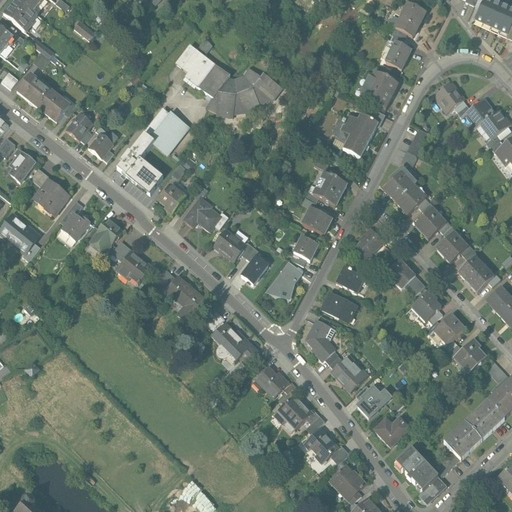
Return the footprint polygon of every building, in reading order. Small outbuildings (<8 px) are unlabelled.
[(33,14),(17,0),(3,17),(24,33),(37,17),(33,14)] [(43,0),(16,0),(17,0),(33,14),(43,0)] [(69,8),(59,0),(58,0),(55,4),(65,13),(69,8)] [(466,0),(464,4),(474,8),(477,0),(466,0)] [(477,0),(474,8),(480,10),(484,0),(477,0)] [(511,11),(486,0),(484,0),(480,10),(475,22),(507,37),(511,26),(511,11)] [(408,6),(395,31),(407,37),(412,40),(425,15),(408,6)] [(95,36),(79,23),(74,30),(89,43),(95,36)] [(7,36),(0,29),(0,56),(13,41),(13,40),(7,36)] [(20,38),(11,31),(7,36),(13,40),(13,41),(16,44),(20,38)] [(407,37),(395,31),(392,37),(393,37),(403,43),(407,37)] [(403,43),(393,37),(390,43),(395,46),(395,45),(401,48),(403,43)] [(53,55),(34,40),(30,45),(40,54),(49,61),(53,55)] [(205,40),(196,52),(203,58),(212,47),(205,40)] [(401,48),(395,45),(395,46),(386,64),(401,72),(411,53),(401,48)] [(190,47),(175,66),(182,70),(183,68),(196,52),(190,47)] [(196,52),(183,68),(189,73),(185,79),(197,88),(212,100),(206,108),(208,108),(207,109),(215,113),(216,112),(217,112),(217,114),(224,115),(224,118),(233,119),(233,114),(234,114),(234,115),(243,114),(243,113),(244,113),(245,115),(252,112),(253,114),(261,111),(259,106),(260,106),(260,107),(267,101),(267,100),(269,101),(274,95),(276,97),(281,90),(263,76),(261,78),(260,81),(256,79),(257,77),(250,71),(244,79),(234,83),(227,82),(230,78),(203,58),(196,52)] [(49,61),(40,54),(33,64),(42,71),(50,61),(49,61)] [(388,81),(375,74),(371,81),(372,82),(362,100),(375,106),(385,112),(398,87),(388,81)] [(40,84),(30,76),(17,94),(45,116),(58,99),(49,91),(48,92),(39,86),(40,84)] [(401,81),(390,76),(388,81),(398,87),(401,81)] [(464,101),(451,84),(436,96),(441,103),(440,104),(448,114),(453,109),(463,102),(464,101)] [(63,102),(58,99),(45,116),(56,125),(65,115),(68,110),(61,104),(63,102)] [(470,112),(467,114),(467,115),(473,122),(474,121),(479,127),(483,124),(495,116),(484,101),(470,112)] [(463,102),(453,109),(457,114),(467,107),(463,102)] [(72,105),(70,108),(68,110),(65,115),(69,119),(77,109),(72,105)] [(385,112),(375,106),(372,111),(383,117),(385,112)] [(467,107),(457,114),(461,119),(467,115),(467,114),(470,112),(467,107)] [(372,111),(367,121),(378,126),(383,117),(372,111)] [(163,180),(140,162),(154,145),(165,154),(186,129),(164,112),(130,155),(128,153),(120,163),(122,165),(117,170),(150,196),(163,180)] [(495,116),(483,124),(488,131),(487,132),(492,139),(493,140),(496,137),(510,126),(499,112),(495,116)] [(91,119),(83,113),(80,116),(88,123),(91,119)] [(79,116),(66,133),(79,143),(80,143),(87,133),(93,127),(88,123),(80,116),(79,116)] [(348,117),(345,122),(342,121),(340,125),(343,126),(333,146),(360,160),(378,126),(367,121),(362,118),(360,123),(348,117)] [(418,130),(407,153),(417,158),(429,136),(418,130)] [(87,133),(80,143),(84,146),(92,137),(87,133)] [(107,142),(100,136),(88,151),(102,161),(109,153),(113,147),(113,146),(118,140),(112,136),(107,142)] [(496,137),(493,140),(492,139),(485,144),(489,150),(490,149),(500,142),(496,137)] [(511,139),(503,146),(494,154),(495,154),(505,167),(509,164),(511,167),(511,139)] [(6,140),(0,148),(0,155),(5,160),(15,147),(6,140)] [(500,142),(490,149),(494,154),(503,146),(500,142)] [(36,165),(18,151),(15,156),(17,158),(9,168),(16,173),(12,178),(20,184),(36,165)] [(109,153),(102,161),(107,165),(113,156),(109,153)] [(407,153),(401,163),(412,169),(417,158),(407,153)] [(328,167),(316,161),(313,167),(325,173),(328,167)] [(180,167),(172,177),(179,182),(186,172),(180,167)] [(402,170),(389,181),(391,184),(385,190),(390,195),(388,196),(395,204),(413,188),(414,187),(406,178),(408,177),(402,170)] [(51,180),(38,171),(30,181),(43,191),(51,180)] [(346,187),(324,175),(319,185),(322,186),(316,199),(318,200),(335,209),(346,187)] [(43,191),(37,197),(48,206),(47,208),(48,209),(47,211),(55,217),(65,204),(64,203),(68,197),(52,185),(54,183),(51,180),(43,191)] [(173,187),(160,204),(166,209),(165,211),(172,217),(186,200),(179,195),(181,193),(173,187)] [(413,188),(395,204),(408,217),(417,209),(425,201),(413,188)] [(316,199),(307,194),(304,200),(305,200),(315,206),(318,200),(316,199)] [(212,209),(200,200),(184,222),(193,229),(197,224),(210,233),(220,221),(209,212),(212,209)] [(315,206),(305,200),(302,206),(312,211),(313,211),(315,206)] [(425,201),(417,209),(421,213),(429,205),(425,201)] [(76,203),(62,220),(67,224),(74,216),(81,207),(76,203)] [(429,205),(421,213),(425,217),(432,211),(434,210),(430,205),(429,205)] [(313,211),(312,211),(308,219),(306,218),(302,226),(323,237),(331,221),(313,211)] [(425,217),(414,227),(428,242),(439,232),(446,226),(445,225),(432,211),(425,217)] [(67,224),(61,232),(75,243),(90,224),(83,219),(81,221),(74,216),(67,224)] [(15,221),(12,218),(0,232),(0,234),(7,240),(10,237),(22,247),(19,250),(25,254),(34,244),(37,239),(32,234),(33,233),(17,220),(15,221)] [(99,232),(96,236),(91,243),(105,254),(122,233),(113,226),(114,226),(111,224),(110,224),(107,221),(99,232)] [(447,224),(445,225),(446,226),(439,232),(443,237),(451,229),(447,224)] [(95,228),(85,241),(90,245),(91,243),(96,236),(99,232),(95,228)] [(451,229),(443,237),(447,241),(454,235),(456,234),(451,229)] [(371,231),(359,242),(361,244),(355,250),(365,261),(384,244),(371,231)] [(245,248),(226,233),(214,249),(234,263),(245,248)] [(447,241),(436,251),(450,266),(461,256),(467,249),(454,235),(447,241)] [(302,239),(294,255),(306,261),(309,263),(317,247),(302,239)] [(132,252),(121,243),(112,254),(123,263),(132,252)] [(40,249),(34,244),(25,254),(22,257),(29,263),(40,249)] [(467,249),(461,256),(465,260),(473,252),(469,247),(467,249)] [(254,251),(247,261),(251,264),(256,258),(257,258),(259,254),(254,251)] [(123,263),(116,271),(128,281),(132,275),(140,282),(151,269),(138,259),(139,257),(132,252),(123,263)] [(473,252),(465,260),(469,264),(475,259),(478,257),(473,252)] [(390,253),(382,260),(387,266),(395,258),(390,253)] [(306,261),(294,255),(290,261),(303,268),(306,261)] [(251,264),(241,278),(253,286),(268,267),(257,258),(256,258),(251,264)] [(475,259),(469,264),(458,274),(477,295),(488,285),(494,279),(475,259)] [(400,262),(388,273),(403,290),(404,288),(415,278),(400,262)] [(289,265),(271,289),(281,296),(283,294),(290,296),(294,285),(301,275),(289,265)] [(351,273),(344,269),(336,285),(356,295),(364,280),(351,273)] [(171,275),(161,287),(166,292),(176,280),(171,275)] [(494,279),(488,285),(492,289),(500,281),(496,277),(493,279),(494,279)] [(195,296),(177,280),(178,279),(178,278),(176,280),(166,292),(165,292),(172,298),(173,296),(186,307),(177,317),(186,324),(193,316),(205,302),(196,294),(195,296)] [(415,278),(404,288),(414,298),(425,288),(415,278)] [(511,303),(509,300),(510,300),(500,290),(487,302),(496,312),(495,313),(506,325),(506,324),(511,329),(511,303)] [(428,293),(414,307),(422,315),(419,318),(425,324),(428,322),(438,312),(441,310),(435,304),(437,302),(428,293)] [(341,303),(330,297),(323,311),(348,324),(351,318),(352,318),(353,316),(352,316),(356,310),(341,302),(341,303)] [(216,312),(204,324),(213,333),(216,330),(222,323),(224,321),(216,312)] [(438,312),(428,322),(432,326),(436,322),(442,317),(438,312)] [(440,327),(433,333),(434,334),(442,343),(440,345),(445,350),(465,331),(451,317),(440,327)] [(330,323),(320,318),(317,323),(327,328),(330,323)] [(432,326),(425,333),(430,337),(434,334),(433,333),(440,327),(436,322),(432,326)] [(222,323),(216,330),(218,332),(211,339),(219,347),(217,349),(216,351),(216,354),(217,356),(219,358),(221,360),(224,360),(227,359),(230,356),(230,357),(233,355),(238,361),(252,348),(242,338),(239,341),(225,326),(222,323)] [(317,323),(306,342),(317,354),(315,356),(322,365),(325,363),(334,354),(335,353),(328,345),(335,333),(327,328),(317,323)] [(462,352),(455,358),(455,359),(470,375),(486,359),(479,351),(481,349),(474,341),(462,352)] [(457,347),(448,355),(453,361),(455,359),(455,358),(462,352),(457,347)] [(334,354),(325,363),(329,367),(338,358),(334,354)] [(338,358),(329,367),(333,372),(343,363),(338,358)] [(333,372),(331,374),(350,395),(368,379),(362,372),(359,375),(352,368),(355,365),(348,358),(343,363),(333,372)] [(511,381),(493,362),(485,370),(503,389),(511,381)] [(40,373),(33,366),(26,373),(33,380),(40,373)] [(264,366),(255,374),(259,378),(268,370),(264,366)] [(279,381),(268,370),(259,378),(256,382),(264,391),(265,390),(274,400),(289,386),(281,378),(279,381)] [(503,389),(488,403),(504,421),(511,413),(511,382),(511,381),(503,389)] [(292,384),(283,392),(287,396),(290,393),(295,388),(292,384)] [(373,390),(362,401),(363,402),(357,408),(369,421),(387,405),(373,390)] [(287,396),(280,403),(284,408),(294,398),(290,393),(287,396)] [(312,416),(295,398),(284,408),(277,414),(277,415),(278,414),(285,422),(282,425),(291,436),(306,422),(312,417),(312,416)] [(398,402),(389,411),(394,416),(403,407),(398,402)] [(488,403),(464,425),(481,442),(504,421),(488,403)] [(319,418),(315,414),(312,416),(312,417),(306,422),(310,427),(319,418)] [(310,427),(306,431),(311,437),(318,430),(324,424),(319,418),(310,427)] [(399,422),(388,432),(382,426),(374,433),(391,451),(409,433),(399,422)] [(464,425),(444,444),(452,453),(460,462),(481,442),(464,425)] [(326,439),(318,430),(311,437),(313,439),(307,444),(313,450),(311,452),(322,464),(329,457),(330,458),(331,457),(337,452),(337,451),(326,439)] [(341,448),(337,451),(337,452),(331,457),(330,458),(339,467),(349,457),(341,448)] [(432,473),(411,450),(395,465),(408,479),(407,480),(410,484),(412,483),(422,494),(420,496),(428,505),(446,488),(440,481),(432,473)] [(452,453),(444,461),(452,470),(460,462),(452,453)] [(452,470),(444,461),(432,473),(440,481),(452,470)] [(346,469),(329,484),(338,493),(338,492),(347,502),(357,494),(365,486),(358,479),(356,480),(346,469)] [(511,469),(499,482),(511,494),(511,469)] [(357,494),(347,502),(352,507),(354,505),(361,498),(357,494)] [(358,509),(354,511),(380,511),(368,499),(358,509)] [(21,510),(22,511),(35,511),(36,511),(36,508),(35,505),(33,503),(31,502),(28,501),(25,502),(23,504),(21,507),(21,510)]
